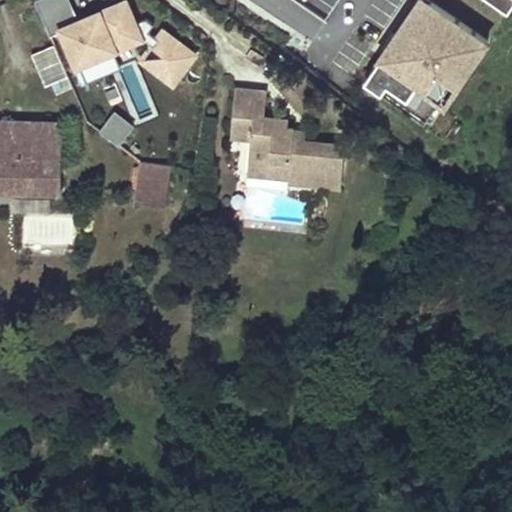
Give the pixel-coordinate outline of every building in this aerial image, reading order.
[(72,7),(69,0),(36,0),(45,18),(72,7)] [(71,0),(69,0),(72,7),(45,18),(52,35),(64,29),(81,22),(83,28),(96,23),(93,17),(101,14),(99,11),(80,19),(71,0)] [(421,14),(429,1),(428,0),(418,0),(413,8),(421,14)] [(487,39),(429,1),(421,14),(413,8),(395,35),(392,33),(381,49),(384,51),(393,56),(388,63),(380,57),(364,81),(415,114),(423,103),(432,109),(439,99),(451,81),(456,85),(468,67),(463,63),(472,50),(477,53),(487,39)] [(81,22),(64,29),(81,68),(105,57),(103,52),(142,35),(155,44),(166,52),(155,67),(175,82),(196,53),(164,30),(159,37),(150,31),(155,23),(148,18),(135,24),(126,3),(101,14),(93,17),(96,23),(83,28),(81,22)] [(166,52),(155,44),(144,59),(155,67),(166,52)] [(68,80),(55,46),(31,55),(44,89),(68,80)] [(477,53),(472,50),(463,63),(468,67),(471,68),(480,55),(477,53)] [(384,51),(380,57),(388,63),(393,56),(384,51)] [(456,85),(451,81),(439,99),(448,105),(460,87),(456,85)] [(266,92),(237,90),(234,130),(257,132),(256,139),(254,174),(292,177),(292,184),(344,186),(348,140),(304,139),(294,139),(294,128),(288,127),(288,119),(264,116),(266,92)] [(424,121),(432,109),(423,103),(415,114),(424,121)] [(134,125),(115,111),(101,131),(120,144),(134,125)] [(0,187),(62,188),(62,154),(62,122),(0,119),(0,187)] [(294,139),(304,139),(304,128),(294,128),(294,139)] [(257,132),(234,130),(234,138),(256,139),(257,132)] [(145,202),(150,162),(138,161),(133,201),(145,202)] [(145,202),(168,205),(173,165),(150,162),(145,202)]
